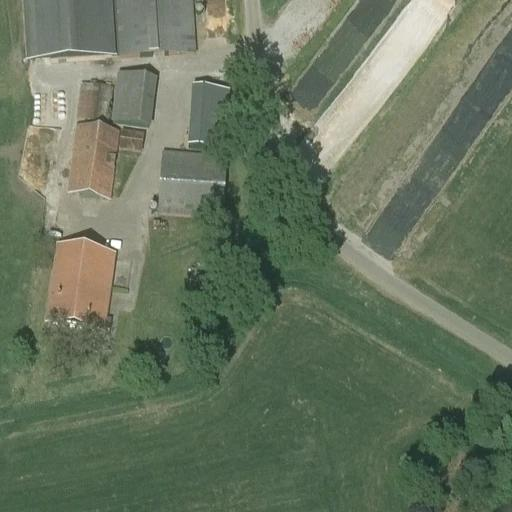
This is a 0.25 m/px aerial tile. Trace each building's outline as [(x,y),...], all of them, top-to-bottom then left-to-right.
[(107,0),(24,0),(27,59),(110,54),(107,0)] [(107,0),(110,54),(111,62),(196,57),(192,0),(107,0)] [(395,54),(386,63),(397,74),(433,38),(415,19),(387,47),(395,54)] [(117,77),(111,126),(151,131),(156,82),(117,77)] [(80,86),(76,122),(108,126),(113,90),(80,86)] [(192,147),(230,152),(237,92),(199,87),(192,147)] [(119,134),(76,129),(67,196),(110,202),(119,134)] [(144,137),(121,133),(118,153),(141,156),(144,137)] [(158,218),(222,223),(227,160),(163,155),(158,218)] [(46,325),(103,335),(115,258),(58,249),(46,325)]
